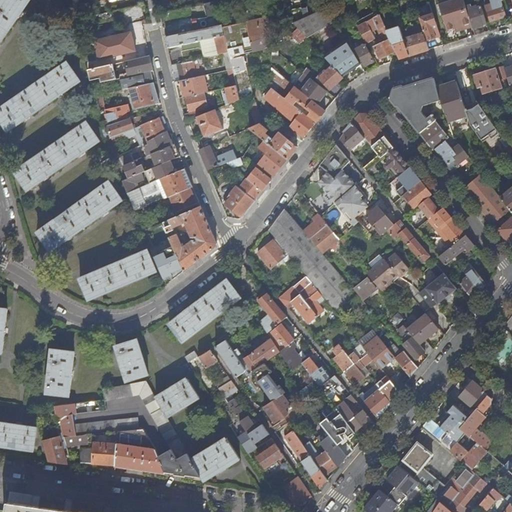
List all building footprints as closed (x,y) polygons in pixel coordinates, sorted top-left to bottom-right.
[(2,0),(0,4),(0,44),(31,0),(2,0)] [(465,31),(473,28),(466,9),(463,0),(462,0),(439,7),(447,32),(455,30),(464,27),(465,31)] [(502,3),(503,3),(502,0),(496,0),(492,2),(492,3),(493,6),(489,7),(485,8),(490,24),(507,18),(502,3)] [(214,3),(208,4),(206,5),(208,17),(193,19),(195,28),(175,32),(178,39),(167,40),(169,49),(203,42),(216,39),(226,37),(224,29),(218,2),(214,3)] [(473,28),(474,30),(487,26),(481,8),(472,11),(471,8),(466,9),(473,28)] [(304,19),(302,9),(283,18),(285,27),(293,24),(304,19)] [(336,22),(328,9),(323,11),(304,19),(293,24),(307,38),(336,22)] [(380,16),(383,22),(396,17),(394,12),(380,16)] [(367,44),(376,39),(373,33),(371,29),(376,26),(378,30),(383,41),(384,43),(382,45),(375,48),(380,60),(397,53),(388,33),(383,22),(380,16),(379,13),(370,17),(373,21),(358,28),(367,44)] [(423,31),(427,43),(437,40),(436,39),(441,37),(434,15),(419,20),(423,31)] [(224,29),(226,37),(230,54),(234,70),(238,87),(241,101),(249,98),(254,96),(244,55),(273,48),(274,32),(271,18),(224,29)] [(397,53),(400,61),(410,58),(404,41),(400,29),(388,33),(397,53)] [(404,41),(410,58),(430,51),(427,43),(423,31),(419,32),(419,34),(411,36),(411,39),(404,41)] [(137,53),(132,33),(109,38),(106,36),(100,38),(99,41),(95,41),(100,61),(137,53)] [(226,37),(216,39),(220,56),(225,55),(230,54),(226,37)] [(216,39),(203,42),(207,59),(220,56),(216,39)] [(333,67),(342,77),(361,65),(353,52),(347,42),(324,58),(333,67)] [(361,65),(361,66),(363,64),(365,68),(374,63),(365,46),(353,52),(361,65)] [(182,50),(170,53),(173,66),(179,65),(193,62),(191,51),(183,53),(182,50)] [(230,54),(225,55),(229,71),(234,70),(230,54)] [(144,74),(153,71),(150,57),(126,63),(129,74),(122,76),(121,79),(144,74)] [(195,62),(193,62),(179,65),(180,71),(174,72),(177,82),(205,77),(205,76),(204,71),(197,73),(195,62)] [(81,83),(68,64),(0,110),(0,120),(8,133),(81,83)] [(103,83),(118,80),(114,65),(89,71),(91,80),(101,77),(103,83)] [(330,91),(343,79),(342,77),(333,67),(327,72),(325,71),(323,73),(325,74),(319,80),(324,85),(330,91)] [(484,94),(510,86),(505,70),(504,67),(474,76),(479,89),(482,88),(484,94)] [(272,68),(272,76),(281,85),(286,79),(272,68)] [(234,70),(229,71),(232,88),(238,87),(234,70)] [(156,83),(153,71),(144,74),(121,79),(124,91),(130,89),(149,85),(154,83),(156,83)] [(322,87),(324,85),(319,80),(325,74),(323,73),(315,80),(322,87)] [(205,77),(177,82),(181,99),(206,94),(208,93),(205,77)] [(437,89),(434,79),(394,91),(392,99),(403,113),(420,133),(435,122),(436,121),(428,111),(424,115),(421,111),(424,106),(440,101),(437,89)] [(301,92),(317,105),(327,93),(312,80),(311,80),(301,92)] [(468,116),(466,111),(464,104),(456,82),(437,89),(440,101),(444,113),(447,123),(468,116)] [(136,110),(160,104),(154,83),(149,85),(130,89),(136,110)] [(238,87),(232,88),(226,89),(228,95),(224,95),(226,103),(229,102),(230,105),(241,101),(238,87)] [(307,117),(316,124),(325,112),(317,105),(301,92),(295,87),(285,99),(294,106),(297,102),(311,113),(307,117)] [(296,133),(304,139),(316,124),(307,117),(294,106),(285,99),(271,88),(263,97),(293,123),(287,130),(294,135),(296,133)] [(206,94),(181,99),(183,110),(190,108),(190,112),(215,107),(214,101),(208,102),(206,94)] [(106,111),(103,96),(95,98),(99,113),(106,111)] [(258,125),(259,125),(261,120),(261,118),(254,97),(254,96),(249,98),(258,125)] [(484,130),(493,124),(490,120),(479,104),(473,109),(466,111),(468,116),(471,125),(476,132),(482,127),(484,130)] [(109,127),(129,121),(127,113),(125,114),(124,111),(130,110),(129,106),(107,111),(108,115),(107,116),(108,123),(101,124),(103,129),(109,127)] [(217,111),(201,117),(197,118),(204,137),(200,139),(204,149),(210,146),(230,138),(227,131),(215,136),(214,134),(223,130),(217,111)] [(199,112),(185,116),(187,122),(197,118),(201,117),(199,112)] [(363,137),(365,140),(372,147),(384,137),(367,116),(360,116),(352,125),(363,137)] [(149,142),(165,133),(159,119),(142,126),(149,142)] [(134,130),(132,120),(129,121),(109,127),(112,139),(134,130)] [(434,150),(444,142),(449,139),(435,122),(420,133),(426,140),(434,150)] [(497,130),(493,124),(484,130),(482,127),(476,132),(482,140),(486,140),(489,138),(492,136),(495,133),(497,131),(497,130)] [(101,143),(87,125),(15,174),(28,193),(101,143)] [(258,125),(249,129),(257,136),(264,141),(287,160),(297,148),(280,134),(274,142),(265,135),(267,132),(259,125),(258,125)] [(352,125),(345,134),(350,140),(346,144),(352,151),(365,140),(363,137),(352,125)] [(158,139),(166,136),(165,133),(149,142),(145,143),(146,146),(159,141),(158,139)] [(167,138),(166,136),(158,139),(159,141),(146,146),(144,147),(148,156),(151,155),(158,152),(172,146),(169,137),(167,138)] [(379,155),(363,168),(366,171),(381,159),(393,148),(384,137),(372,147),(379,155)] [(273,176),(274,177),(287,160),(264,141),(258,149),(265,155),(256,167),(270,178),(273,176)] [(468,156),(460,145),(452,151),(444,142),(434,150),(452,172),(454,170),(453,168),(468,156)] [(179,154),(175,145),(172,146),(158,152),(151,155),(153,158),(156,165),(145,169),(143,165),(137,167),(137,165),(144,162),(147,161),(145,157),(124,166),(129,178),(142,173),(146,172),(171,161),(175,159),(174,157),(179,154)] [(350,161),(337,145),(335,146),(320,166),(327,172),(334,178),(342,170),(350,161)] [(204,149),(199,150),(208,171),(227,163),(237,159),(234,151),(218,157),(216,153),(213,154),(210,146),(204,149)] [(402,174),(410,167),(394,148),(393,148),(381,159),(385,164),(384,166),(384,167),(385,169),(386,170),(388,170),(389,170),(389,169),(397,178),(402,174)] [(237,159),(227,163),(233,169),(243,164),(240,158),(237,159)] [(115,165),(111,160),(102,166),(106,171),(115,165)] [(176,173),(171,161),(146,172),(151,184),(157,182),(176,173)] [(247,179),(262,191),(272,180),(270,178),(256,167),(250,176),(247,175),(248,173),(242,168),(239,173),(247,179)] [(411,190),(421,182),(421,181),(410,167),(402,174),(411,185),(409,187),(411,190)] [(189,180),(185,170),(181,171),(185,182),(189,180)] [(334,178),(327,172),(319,183),(335,204),(355,186),(342,170),(334,178)] [(157,182),(164,200),(170,198),(192,188),(189,180),(185,182),(181,171),(176,173),(157,182)] [(123,181),(128,193),(137,189),(135,184),(145,180),(142,173),(129,178),(123,181)] [(490,183),(482,173),(464,188),(493,223),(507,212),(509,214),(511,212),(501,197),(498,193),(490,183)] [(224,203),(241,217),(262,191),(247,179),(240,189),(237,187),(224,203)] [(128,193),(135,212),(164,200),(157,182),(151,184),(137,189),(128,193)] [(411,190),(404,196),(415,209),(419,205),(428,198),(431,195),(421,182),(411,190)] [(492,182),(490,183),(498,193),(499,192),(492,182)] [(51,253),(123,202),(110,183),(38,234),(51,253)] [(368,207),(373,203),(357,184),(355,186),(362,195),(360,197),(368,207)] [(355,218),(368,207),(360,197),(362,195),(355,186),(335,204),(344,215),(349,211),(355,218)] [(199,203),(193,188),(192,188),(170,198),(177,213),(182,211),(183,212),(191,209),(190,207),(199,203)] [(511,188),(501,197),(511,212),(511,188)] [(430,219),(439,211),(428,198),(419,205),(430,219)] [(205,233),(212,251),(216,248),(217,244),(201,207),(164,223),(168,233),(174,230),(173,228),(186,222),(193,237),(198,238),(205,233)] [(386,231),(393,226),(377,207),(366,216),(381,235),(386,231)] [(465,236),(443,208),(439,211),(430,219),(428,220),(451,248),(465,236)] [(304,231),(285,209),(278,219),(269,231),(275,239),(288,255),(299,268),(306,277),(313,285),(318,291),(321,296),(325,301),(339,318),(347,312),(353,307),(350,302),(357,296),(349,286),(323,254),(313,243),(304,231)] [(335,223),(340,213),(331,209),(326,219),(335,223)] [(354,227),(359,223),(355,218),(349,211),(344,215),(354,227)] [(339,240),(318,215),(312,220),(315,222),(304,231),(313,243),(323,254),(339,240)] [(511,242),(511,217),(498,230),(509,243),(511,242)] [(429,257),(399,221),(393,226),(386,231),(395,242),(401,237),(422,263),(429,257)] [(174,248),(185,272),(212,251),(205,233),(198,238),(198,241),(193,241),(183,248),(177,234),(170,237),(174,248)] [(344,236),(339,240),(344,246),(349,242),(344,236)] [(451,248),(438,257),(445,265),(461,252),(466,259),(471,255),(468,251),(474,247),(465,236),(451,248)] [(288,255),(275,239),(258,254),(270,269),(288,255)] [(154,256),(164,280),(173,277),(174,280),(185,272),(174,248),(164,252),(154,256)] [(157,273),(147,251),(80,280),(89,301),(157,273)] [(397,275),(399,277),(408,269),(395,254),(386,261),(389,265),(397,275)] [(370,263),(374,269),(384,259),(380,255),(370,263)] [(374,269),(367,274),(380,290),(397,275),(389,265),(386,261),(384,259),(374,269)] [(462,269),(466,275),(474,269),(469,263),(462,269)] [(460,283),(473,300),(480,292),(486,284),(474,269),(466,275),(468,277),(460,283)] [(438,304),(456,289),(441,271),(439,273),(441,276),(420,294),(430,307),(436,302),(438,304)] [(380,290),(382,292),(399,277),(397,275),(380,290)] [(306,277),(279,299),(286,307),(291,302),(300,295),(305,301),(318,291),(313,285),(306,277)] [(376,287),(368,277),(354,289),(362,299),(376,287)] [(169,325),(183,343),(241,299),(227,280),(213,291),(185,313),(169,325)] [(300,295),(291,302),(308,324),(323,312),(318,306),(315,301),(321,296),(318,291),(305,301),(300,295)] [(287,318),(266,292),(257,299),(270,315),(260,322),(267,333),(287,318)] [(325,301),(321,296),(315,301),(318,306),(325,301)] [(364,306),(357,296),(350,302),(353,307),(357,312),(364,306)] [(353,307),(347,312),(355,321),(361,316),(357,312),(353,307)] [(0,353),(3,354),(3,351),(8,311),(0,310),(0,353)] [(426,351),(429,356),(434,350),(425,340),(439,329),(427,314),(408,330),(426,351)] [(511,336),(511,315),(502,328),(511,336)] [(279,351),(280,352),(292,342),(295,340),(282,325),(272,332),(278,340),(274,344),(279,351)] [(403,344),(416,360),(426,351),(408,330),(403,325),(397,330),(403,337),(405,336),(408,340),(403,344)] [(381,369),(395,358),(385,346),(374,332),(360,343),(368,354),(374,360),(381,369)] [(506,339),(498,333),(493,340),(500,346),(506,339)] [(238,348),(231,338),(226,340),(234,351),(238,348)] [(127,382),(149,375),(137,339),(116,346),(127,382)] [(262,365),(279,351),(274,344),(271,339),(253,354),(262,365)] [(216,346),(237,377),(245,372),(245,369),(237,356),(241,354),(238,348),(234,351),(226,340),(216,346)] [(292,371),(302,363),(293,349),(296,347),(292,342),(280,352),(292,371)] [(395,358),(411,377),(418,368),(404,352),(402,354),(395,345),(391,348),(388,344),(385,346),(395,358)] [(334,358),(345,372),(359,361),(360,360),(354,353),(351,355),(349,353),(347,354),(340,345),(333,351),(337,356),(334,358)] [(47,394),(69,397),(74,352),(51,349),(47,394)] [(210,350),(199,357),(206,368),(218,361),(210,350)] [(198,357),(194,351),(185,357),(188,363),(198,357)] [(283,395),(262,365),(253,354),(244,359),(241,354),(237,356),(245,369),(245,372),(247,375),(252,372),(272,402),(283,395)] [(359,361),(365,367),(374,360),(368,354),(360,360),(359,361)] [(302,363),(311,375),(319,369),(317,366),(310,357),(302,363)] [(189,362),(196,372),(200,369),(194,360),(189,362)] [(359,361),(345,372),(350,379),(355,386),(370,374),(365,367),(359,361)] [(323,366),(320,368),(327,376),(329,374),(323,366)] [(319,369),(311,375),(321,387),(330,380),(327,376),(320,368),(319,369)] [(390,379),(400,391),(404,386),(395,375),(390,379)] [(232,380),(228,376),(216,384),(219,389),(232,380)] [(321,387),(327,395),(337,387),(342,384),(341,382),(335,376),(333,378),(330,380),(321,387)] [(381,388),(380,389),(391,403),(394,399),(400,391),(390,379),(387,376),(377,384),(381,388)] [(187,379),(156,398),(167,418),(200,398),(187,379)] [(238,389),(232,380),(219,389),(222,393),(225,398),(228,396),(238,389)] [(484,392),(472,381),(460,396),(472,406),(480,398),(484,392)] [(158,456),(166,473),(202,478),(191,459),(181,441),(167,418),(156,398),(146,382),(131,384),(103,388),(105,400),(140,394),(150,413),(171,450),(158,456)] [(342,384),(337,387),(342,394),(347,390),(342,384)] [(365,395),(363,392),(359,395),(379,419),(391,403),(380,389),(381,388),(377,384),(365,395)] [(480,398),(483,401),(488,395),(484,392),(480,398)] [(283,395),(272,402),(265,407),(271,417),(273,419),(278,417),(279,419),(285,415),(282,411),(291,405),(283,395)] [(355,431),(371,419),(363,410),(355,416),(348,407),(356,401),(351,395),(336,407),(339,411),(353,430),(354,430),(355,431)] [(483,401),(477,408),(486,416),(494,411),(493,410),(492,408),(492,404),(493,399),(488,395),(483,401)] [(232,401),(228,403),(234,411),(236,409),(239,407),(234,399),(232,401)] [(105,400),(81,403),(83,413),(106,409),(105,400)] [(74,404),(55,406),(58,421),(61,421),(65,437),(76,436),(75,425),(73,415),(76,414),(74,404)] [(440,427),(447,433),(454,439),(457,441),(465,432),(460,428),(469,418),(453,405),(446,412),(450,415),(440,427)] [(234,411),(249,434),(257,429),(254,425),(251,420),(248,417),(247,418),(239,407),(236,409),(234,411)] [(460,428),(465,432),(469,436),(475,429),(486,416),(477,408),(469,418),(460,428)] [(337,444),(354,430),(353,430),(339,411),(328,419),(328,420),(322,425),(335,441),(337,444)] [(118,431),(142,429),(141,426),(139,426),(138,417),(75,425),(76,436),(87,434),(118,431)] [(440,427),(430,418),(423,426),(441,441),(447,433),(440,427)] [(0,445),(33,451),(36,428),(0,422),(0,445)] [(288,424),(284,426),(289,434),(286,436),(295,449),(303,461),(311,456),(310,455),(305,448),(288,424)] [(240,440),(246,450),(255,443),(256,444),(269,434),(262,425),(257,429),(249,434),(240,440)] [(115,465),(115,466),(166,473),(158,456),(147,428),(142,429),(118,431),(117,445),(115,465)] [(476,442),(486,450),(493,442),(481,432),(480,433),(475,429),(469,436),(476,442)] [(65,437),(67,447),(89,444),(87,434),(76,436),(65,437)] [(453,439),(448,434),(444,438),(450,443),(453,439)] [(202,478),(204,481),(240,459),(227,438),(191,459),(202,478)] [(272,438),(266,442),(270,448),(276,444),(272,438)] [(453,447),(450,451),(461,460),(468,451),(458,442),(457,441),(454,439),(449,444),(453,447)] [(338,467),(347,458),(338,446),(337,444),(335,441),(324,449),(326,451),(338,466),(338,467)] [(466,465),(471,469),(487,451),(486,450),(476,442),(468,451),(461,460),(466,465)] [(44,447),(48,461),(67,464),(61,443),(44,447)] [(115,465),(117,445),(94,443),(94,449),(81,448),(80,463),(115,465)] [(402,463),(399,466),(411,476),(418,482),(437,498),(437,499),(440,495),(445,490),(420,470),(432,455),(418,443),(402,463)] [(265,470),(284,456),(276,444),(270,448),(257,457),(265,470)] [(311,444),(305,448),(310,455),(316,451),(311,444)] [(310,455),(311,456),(313,460),(320,456),(316,451),(310,455)] [(333,470),(338,466),(326,451),(320,456),(313,460),(324,476),(331,471),(333,470)] [(321,488),(328,480),(324,476),(313,460),(311,456),(303,461),(302,462),(315,481),(319,486),(321,488)] [(281,466),(287,475),(294,470),(288,461),(281,466)] [(471,511),(465,507),(479,492),(486,498),(494,488),(487,483),(483,480),(471,469),(466,465),(445,490),(440,495),(444,498),(441,502),(452,511),(471,511)] [(411,476),(399,466),(387,480),(396,487),(388,496),(398,504),(399,504),(418,482),(411,476)] [(289,484),(299,477),(294,470),(287,475),(284,477),(289,484)] [(283,488),(296,507),(312,496),(299,477),(289,484),(283,488)] [(480,505),(486,510),(495,500),(498,500),(502,495),(494,488),(486,498),(480,505)] [(369,511),(391,511),(392,511),(398,504),(388,496),(380,489),(365,508),(369,511)] [(7,511),(0,510),(0,511),(70,511),(64,511),(39,508),(32,507),(33,501),(33,495),(10,492),(7,511)] [(452,511),(441,502),(437,499),(437,498),(428,511),(429,511),(452,511)] [(508,508),(504,511),(511,511),(511,503),(506,498),(502,503),(508,508)]
